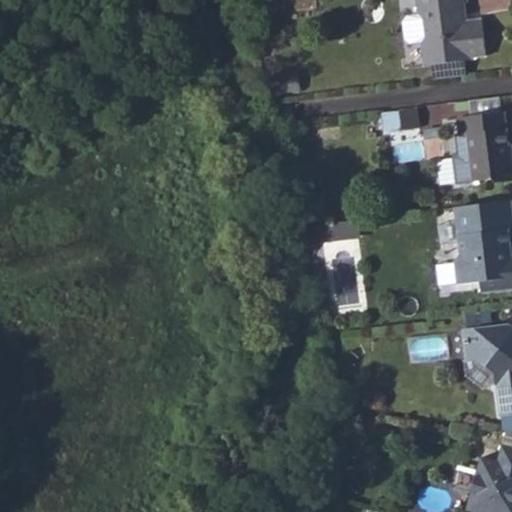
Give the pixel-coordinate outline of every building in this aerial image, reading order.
[(467,0),(413,0),(417,23),(422,23),(425,44),(419,44),(423,72),(484,63),(478,26),(462,28),(459,4),(468,3),(467,0)] [(500,96),(454,102),(455,115),(502,109),(500,96)] [(427,129),(427,108),(385,108),(385,128),(427,129)] [(503,112),(456,120),(459,138),(466,137),(475,185),(496,181),(497,184),(511,181),(511,167),(511,161),(510,157),(503,112)] [(511,211),(463,217),(469,261),(470,270),(472,292),(494,290),(495,301),(511,298),(511,211)] [(345,233),(330,235),(331,246),(346,244),(345,233)] [(511,326),(511,325),(465,331),(469,361),(481,361),(499,372),(504,416),(511,415),(511,326)] [(511,511),(511,447),(501,445),(497,464),(479,461),(467,500),(475,511),(511,511)]
